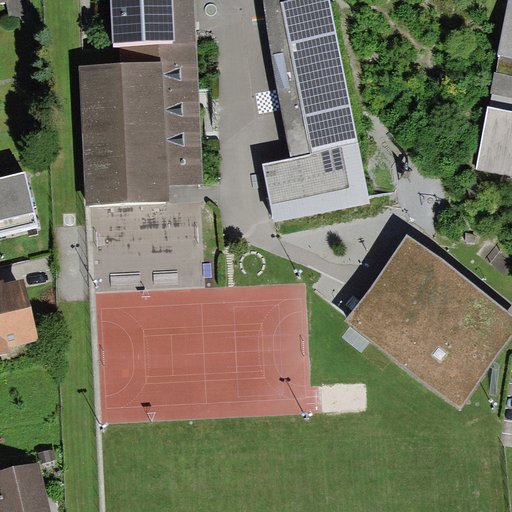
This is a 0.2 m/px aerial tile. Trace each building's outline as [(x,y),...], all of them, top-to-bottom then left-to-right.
[(23,0),(7,0),(11,16),(26,13),(23,0)] [(110,0),(113,48),(123,48),(173,46),(170,0),(110,0)] [(170,0),(173,46),(196,46),(193,0),(170,0)] [(262,0),(267,38),(279,104),(290,158),(261,164),(273,223),(370,201),(328,0),(262,0)] [(511,0),(510,0),(498,55),(500,55),(511,57),(511,0)] [(169,202),(168,188),(204,186),(196,46),(173,46),(123,48),(124,69),(83,71),(90,207),(169,202)] [(511,57),(500,55),(497,73),(495,73),(491,93),(493,94),(490,107),(511,111),(511,57)] [(511,111),(490,107),(488,107),(475,170),(511,176),(511,111)] [(25,177),(0,182),(0,236),(37,228),(25,177)] [(511,339),(511,312),(408,236),(343,323),(460,409),(511,339)] [(0,355),(12,352),(10,347),(39,340),(23,280),(4,285),(3,280),(0,280),(0,355)] [(50,511),(38,462),(0,472),(0,511),(50,511)]
